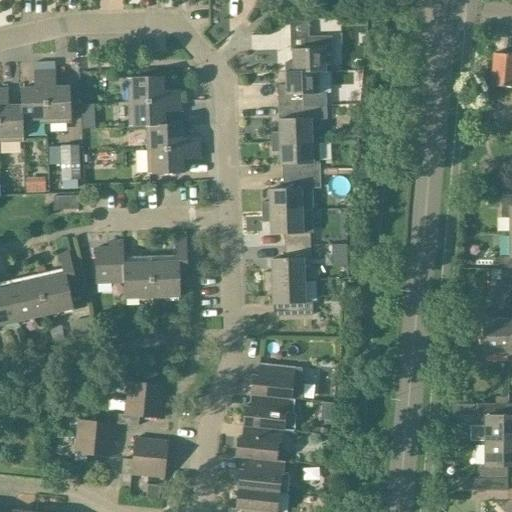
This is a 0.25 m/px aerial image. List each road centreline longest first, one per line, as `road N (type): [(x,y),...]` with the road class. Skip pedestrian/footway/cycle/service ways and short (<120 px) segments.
road 1 (tertiary): [(400,511),(449,0)]
road 2 (residential): [(224,211),(218,79),(178,23),(64,24),(0,41)]
road 3 (residential): [(229,327),(0,375)]
road 4 (residential): [(197,511),(204,427),(229,327)]
